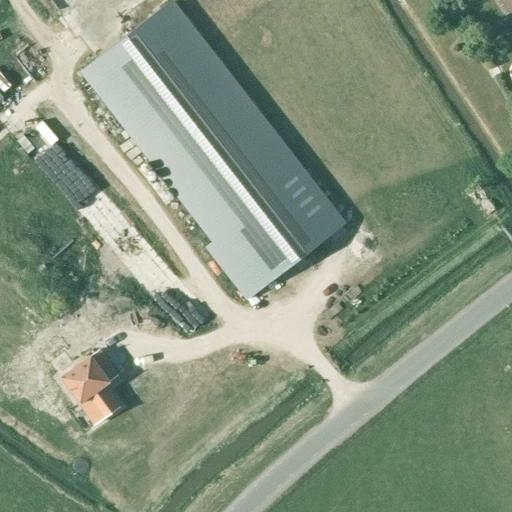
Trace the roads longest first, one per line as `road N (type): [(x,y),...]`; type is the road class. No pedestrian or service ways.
road 1 (unknown): [(350,410),(283,319),(228,309),(206,293),(55,87),(41,29)]
road 2 (unclassified): [(235,511),(511,279)]
